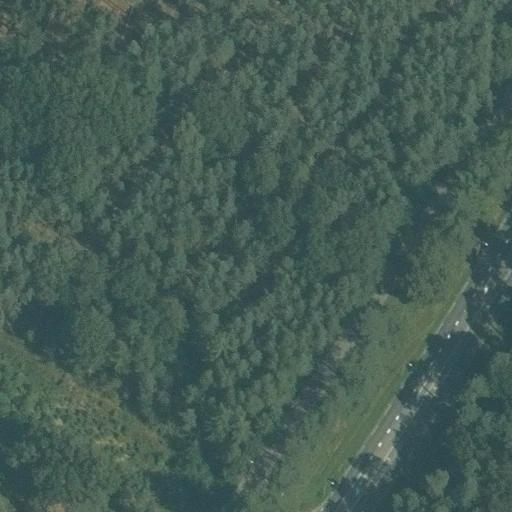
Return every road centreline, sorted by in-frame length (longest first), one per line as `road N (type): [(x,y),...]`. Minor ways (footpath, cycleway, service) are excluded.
road 1 (unclassified): [(240,496),(511,94)]
road 2 (primary): [(511,232),(327,511)]
road 3 (primary): [(366,511),(511,298)]
